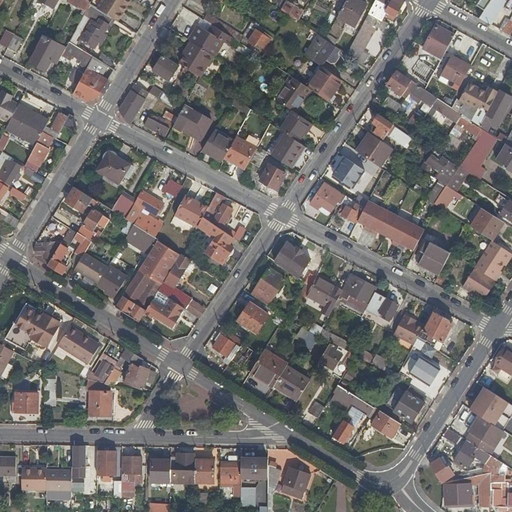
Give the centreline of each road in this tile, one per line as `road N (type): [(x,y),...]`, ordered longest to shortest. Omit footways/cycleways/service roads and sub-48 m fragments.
road 1 (residential): [(282,214),(425,2)]
road 2 (residential): [(495,327),(282,214)]
road 3 (residential): [(282,214),(98,117)]
road 4 (residential): [(12,259),(181,363)]
road 5 (residential): [(495,327),(398,482)]
road 6 (residential): [(181,363),(282,214)]
road 7 (residential): [(98,117),(12,259)]
road 8 (residential): [(137,436),(291,436)]
road 9 (residential): [(172,0),(98,117)]
road 10 (residential): [(0,434),(137,436)]
road 11 (residential): [(181,363),(291,436)]
